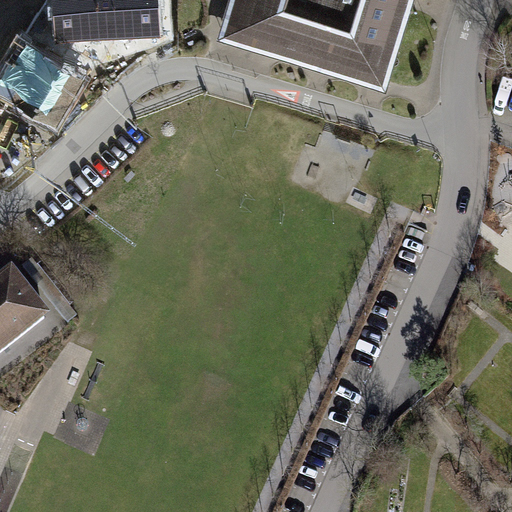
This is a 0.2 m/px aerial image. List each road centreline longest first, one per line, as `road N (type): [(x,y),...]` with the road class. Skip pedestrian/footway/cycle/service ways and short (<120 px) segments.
road 1 (residential): [(0,206),(126,92),(163,72),(209,72),(412,131),(462,129)]
road 2 (residential): [(462,129),(459,58),(480,0)]
